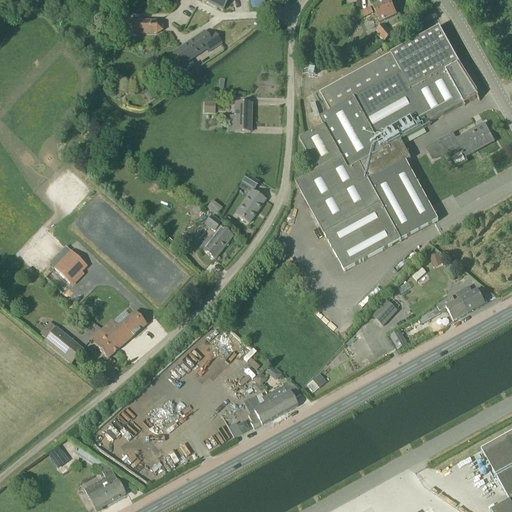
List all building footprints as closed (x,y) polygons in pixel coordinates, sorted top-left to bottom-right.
[(227,0),(201,0),(222,11),(227,0)] [(388,0),(373,8),(380,23),(396,15),(388,0)] [(156,35),(157,35),(162,31),(162,25),(161,24),(156,22),(126,21),(127,36),(156,35)] [(405,28),(392,34),(384,25),(375,32),(384,42),(390,37),(393,41),(407,34),(405,28)] [(430,126),(429,123),(455,109),(464,105),(464,106),(465,106),(464,105),(477,98),(480,102),(480,101),(470,85),(468,86),(457,66),(459,65),(439,28),(385,58),(395,77),(330,112),(319,119),(324,127),(299,140),(316,172),(295,183),(344,273),(438,222),(406,162),(411,160),(401,142),(430,126)] [(208,38),(204,33),(174,53),(182,66),(186,71),(194,66),(191,60),(212,46),(214,49),(221,44),(214,34),(208,38)] [(395,77),(385,58),(320,94),(330,112),(395,77)] [(215,102),(204,102),(204,115),(215,115),(215,102)] [(234,133),(250,133),(251,105),(235,104),(234,118),(228,117),(227,127),(234,128),(234,133)] [(465,158),(478,151),(485,148),(484,146),(492,141),(493,143),(494,143),(484,125),(455,141),(452,135),(440,142),(426,150),(432,161),(446,153),(455,170),(468,163),(465,158)] [(246,176),(241,183),(253,191),(258,183),(246,176)] [(251,191),(235,215),(248,224),(264,201),(251,191)] [(220,224),(211,216),(204,225),(213,233),(220,224)] [(207,238),(199,249),(214,260),(232,237),(219,227),(210,240),(207,238)] [(87,268),(70,252),(53,269),(72,287),(84,275),(82,273),(87,268)] [(438,254),(429,257),(432,265),(441,262),(438,254)] [(458,301),(455,302),(455,303),(459,300),(467,314),(485,305),(477,290),(472,293),(469,287),(455,295),(458,301)] [(446,309),(453,322),(467,314),(459,300),(455,303),(455,302),(455,303),(452,297),(436,306),(439,312),(446,309)] [(397,312),(387,302),(372,318),(383,327),(397,312)] [(72,306),(68,309),(74,317),(78,314),(72,306)] [(102,330),(118,350),(146,326),(134,313),(117,327),(112,321),(102,330)] [(82,351),(49,324),(40,335),(46,340),(44,343),(71,365),(82,351)] [(118,350),(102,330),(90,340),(107,360),(118,350)] [(399,332),(390,337),(398,351),(407,346),(399,332)] [(319,375),(312,381),(318,389),(319,389),(326,383),(319,375)] [(283,387),(267,395),(271,403),(272,403),(276,412),(284,408),(287,413),(297,408),(289,393),(296,389),(288,382),(282,385),(283,387)] [(267,395),(263,398),(261,395),(258,396),(272,421),(287,413),(284,408),(276,412),(272,403),(271,403),(267,395)] [(246,417),(254,430),(254,431),(272,421),(258,396),(243,404),(249,416),(246,417)] [(511,511),(511,433),(481,451),(509,502),(492,511),(511,511)] [(57,447),(48,454),(49,457),(52,460),(58,468),(66,462),(64,459),(65,458),(57,447)] [(97,467),(100,462),(79,449),(76,453),(97,467)] [(105,463),(99,467),(102,472),(108,469),(105,463)] [(105,479),(99,483),(87,489),(91,496),(88,498),(95,511),(124,496),(109,469),(108,469),(102,472),(101,473),(105,479)]
